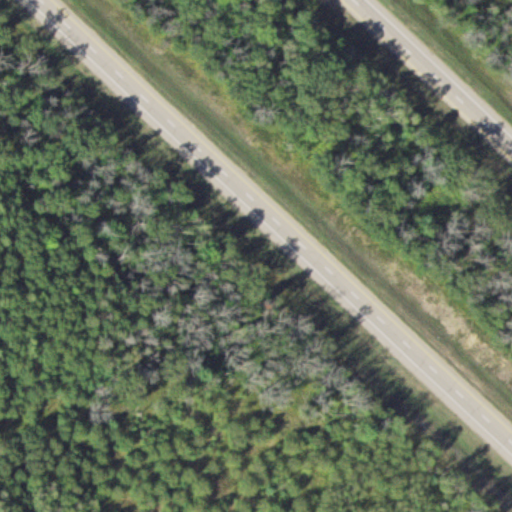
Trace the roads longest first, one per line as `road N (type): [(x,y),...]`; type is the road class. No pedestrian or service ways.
road 1 (motorway): [(47,0),(511,436)]
road 2 (motorway): [(511,143),(362,0)]
